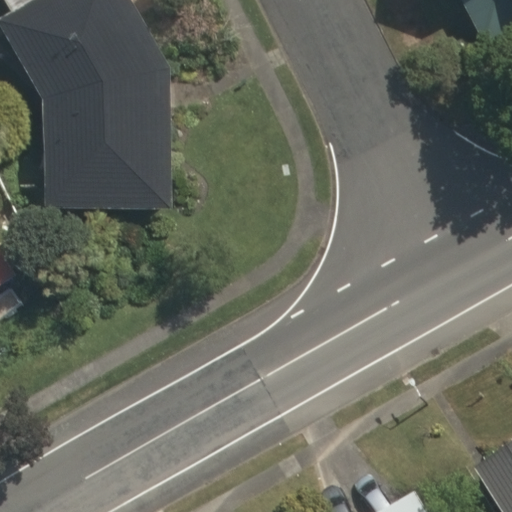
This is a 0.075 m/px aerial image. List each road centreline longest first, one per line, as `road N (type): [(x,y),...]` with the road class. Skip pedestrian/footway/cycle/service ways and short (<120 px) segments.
road 1 (tertiary): [(447,282),(53,511)]
road 2 (residential): [(447,282),(309,0)]
